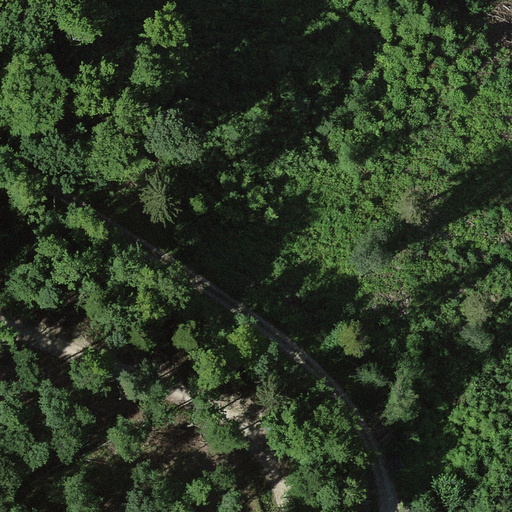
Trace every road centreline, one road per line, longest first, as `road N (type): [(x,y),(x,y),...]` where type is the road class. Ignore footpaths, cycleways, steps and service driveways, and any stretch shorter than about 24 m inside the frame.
road 1 (track): [(365,511),(360,474),(333,415),(293,375),(0,191)]
road 2 (track): [(0,337),(78,383),(144,406),(195,442),(237,511)]
